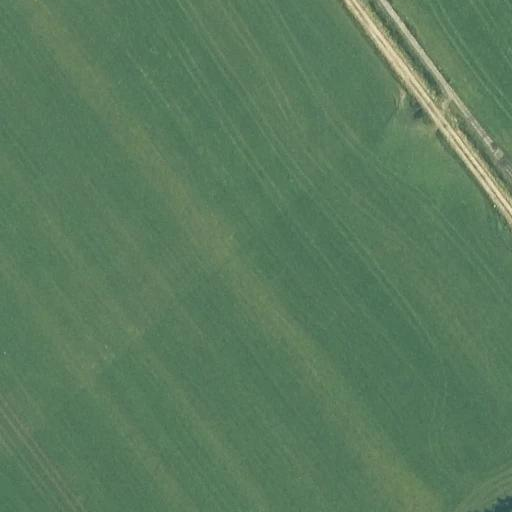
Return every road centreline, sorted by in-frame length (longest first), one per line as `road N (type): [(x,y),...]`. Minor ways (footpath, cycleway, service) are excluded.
road 1 (track): [(350,0),(511,217)]
road 2 (track): [(439,120),(459,103),(382,0)]
